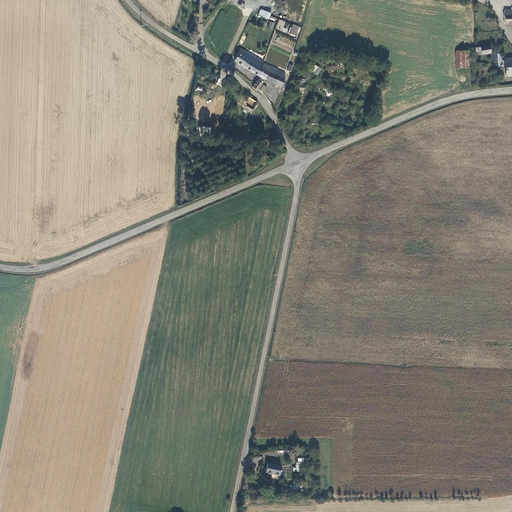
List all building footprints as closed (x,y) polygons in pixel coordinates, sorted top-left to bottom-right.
[(258,16),(258,17),(262,18),(267,21),(269,16),(270,13),(261,9),(258,16)] [(511,12),(503,11),(503,25),(504,25),(511,25),(511,15),(511,16),(511,12)] [(267,21),(262,18),(259,25),(258,27),(264,29),(267,21)] [(279,20),(277,25),(281,26),(280,31),(290,34),(293,24),(279,20)] [(489,56),(489,48),(475,49),(476,57),(489,56)] [(233,62),(251,72),(255,64),(253,62),(255,58),(247,53),(246,54),(245,57),(239,54),(237,54),(233,62)] [(467,53),(455,53),(455,70),(467,69),(467,53)] [(262,62),(255,58),(253,62),(255,64),(251,72),(259,76),(263,68),(262,68),(261,67),(262,62)] [(500,68),(500,58),(492,58),(492,68),(497,68),(497,72),(502,72),(502,67),(500,68)] [(263,68),(259,76),(281,87),(286,77),(284,76),(285,74),(277,70),(278,69),(275,68),(275,69),(264,64),(262,68),(263,68)] [(310,71),(317,76),(322,69),(314,64),(310,71)] [(261,83),(257,80),(253,86),(252,88),(257,91),(261,83)] [(258,103),(249,98),(246,102),(249,104),(248,108),(253,111),(258,103)] [(295,462),(294,471),(302,472),(303,463),(295,462)] [(280,466),(267,463),(265,473),(278,476),(280,466)]
